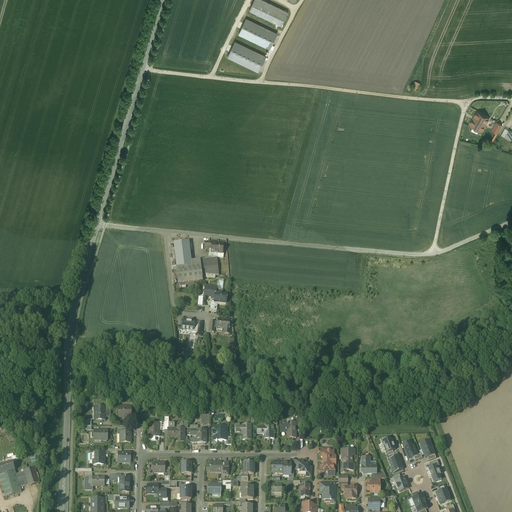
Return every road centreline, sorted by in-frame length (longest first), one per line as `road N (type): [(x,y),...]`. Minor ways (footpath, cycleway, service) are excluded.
road 1 (unclassified): [(97,224),(411,254),(511,225)]
road 2 (secondary): [(97,224),(68,340),(63,511)]
road 3 (secondary): [(161,0),(97,224)]
